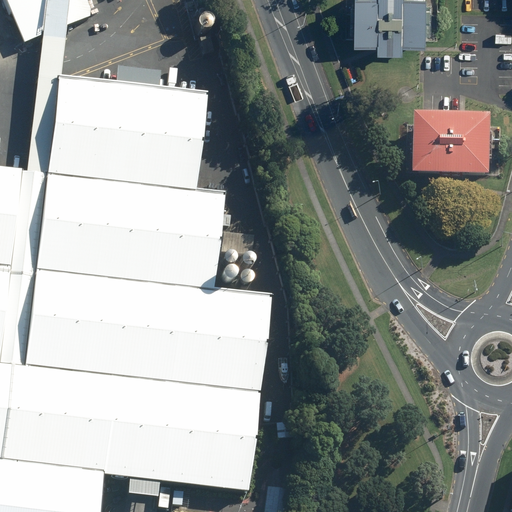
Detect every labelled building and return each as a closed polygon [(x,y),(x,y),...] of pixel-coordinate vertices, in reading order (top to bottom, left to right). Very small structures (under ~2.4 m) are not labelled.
[(0,349),(0,366),(22,369),(33,272),(45,175),(57,81),(59,82),(66,29),(69,2),(59,0),(46,0),(25,177),(19,176),(9,270),(0,349)] [(59,0),(69,2),(66,29),(89,19),(90,11),(85,0),(59,0)] [(360,0),(358,38),(384,39),(384,45),(411,47),(412,40),(433,41),(436,0),(360,0)] [(200,24),(202,26),(205,27),(207,27),(210,27),(212,25),(214,23),(215,21),(215,18),(214,16),(212,13),(210,12),(207,12),(205,12),(202,13),(201,15),(199,17),(199,19),(199,21),(200,24)] [(57,81),(45,175),(194,194),(206,100),(147,93),(135,91),(124,90),(59,82),(57,81)] [(421,117),(418,179),(495,182),(498,121),(421,117)] [(0,268),(9,270),(19,176),(0,173),(0,268)] [(45,175),(33,272),(212,292),(223,196),(194,194),(45,175)] [(0,268),(0,349),(9,270),(0,268)] [(22,369),(259,396),(270,299),(212,292),(33,272),(22,369)] [(0,466),(102,479),(141,483),(248,496),(259,396),(22,369),(0,366),(0,466)] [(0,511),(97,511),(102,479),(0,466),(0,511)]
